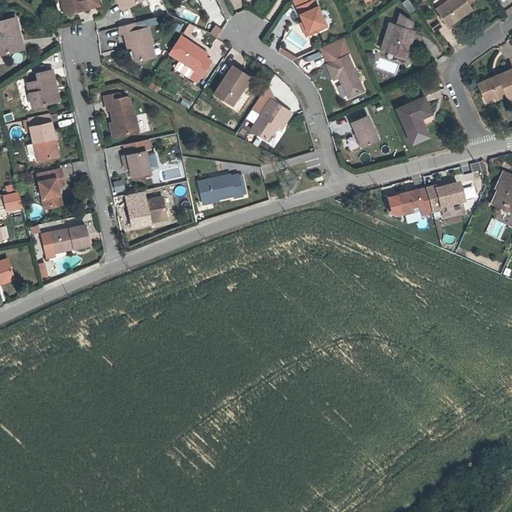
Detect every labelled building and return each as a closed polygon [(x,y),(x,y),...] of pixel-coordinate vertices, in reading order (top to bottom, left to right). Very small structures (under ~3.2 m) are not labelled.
[(100,5),(98,0),(66,0),(67,2),(65,2),(67,13),(87,9),(87,8),(100,5)] [(142,0),(117,0),(123,10),(142,0)] [(327,26),(315,0),(294,0),(304,22),(309,34),(327,26)] [(415,9),(408,0),(406,0),(402,3),(410,13),(415,9)] [(467,4),(472,0),(448,0),(447,1),(446,0),(433,0),(438,7),(437,8),(449,25),(471,9),(467,4)] [(419,45),(422,36),(414,33),(415,31),(411,30),(413,22),(401,14),(397,25),(395,25),(387,51),(406,57),(411,42),(419,45)] [(441,26),(434,16),(428,21),(435,30),(441,26)] [(159,24),(157,17),(146,20),(148,27),(159,24)] [(0,54),(23,49),(19,30),(16,31),(12,18),(0,20),(0,54)] [(148,27),(146,20),(120,26),(122,34),(125,33),(128,48),(133,47),(137,61),(155,57),(148,27)] [(309,34),(304,22),(301,23),(307,36),(309,34)] [(387,51),(395,25),(390,23),(381,49),(387,51)] [(209,33),(217,37),(221,28),(213,24),(209,33)] [(190,36),(194,28),(189,25),(184,32),(190,36)] [(205,57),(207,54),(181,36),(170,53),(180,60),(196,70),(191,77),(198,82),(212,61),(205,57)] [(325,51),(342,43),(348,54),(350,53),(343,39),(320,50),(327,64),(330,63),(325,51)] [(348,54),(342,43),(325,51),(330,63),(327,64),(334,80),(339,77),(349,98),(364,91),(348,54)] [(196,70),(180,60),(175,68),(190,79),(191,77),(196,70)] [(232,105),(251,77),(233,65),(214,93),(232,105)] [(511,95),(511,68),(478,84),(485,100),(494,96),(505,91),(506,94),(507,98),(511,95)] [(56,102),(51,78),(54,77),(52,69),(36,73),(38,80),(27,82),(32,107),(56,102)] [(59,101),(54,77),(51,78),(56,102),(59,101)] [(292,113),(278,103),(268,84),(252,109),(261,115),(251,129),(266,138),(275,124),(278,126),(282,128),(292,113)] [(134,116),(132,106),(131,107),(129,98),(126,96),(113,99),(112,94),(104,95),(108,110),(111,109),(114,122),(115,122),(118,135),(139,131),(136,115),(134,116)] [(183,97),(179,103),(188,109),(192,103),(183,97)] [(431,113),(424,97),(397,109),(404,125),(431,113)] [(407,132),(434,119),(431,113),(404,125),(407,132)] [(54,137),(49,114),(28,119),(37,160),(56,156),(52,138),(54,137)] [(378,139),(367,115),(351,122),(362,146),(378,139)] [(61,125),(73,122),(72,117),(60,119),(61,125)] [(269,140),(278,126),(275,124),(266,138),(269,140)] [(150,172),(145,150),(122,155),(124,163),(129,162),(130,168),(132,176),(150,172)] [(359,154),(361,162),(370,160),(368,151),(359,154)] [(469,164),(471,172),(481,170),(479,162),(469,164)] [(60,195),(57,185),(56,178),(63,176),(61,169),(37,174),(44,208),(59,205),(56,195),(60,195)] [(511,210),(511,207),(511,177),(503,173),(495,189),(497,190),(491,204),(500,208),(501,205),(511,210)] [(239,175),(239,174),(231,176),(231,174),(199,181),(203,202),(234,195),(235,197),(243,195),(243,194),(239,175)] [(64,184),(63,176),(56,178),(57,185),(64,184)] [(122,179),(112,181),(114,192),(124,190),(122,179)] [(426,189),(432,212),(441,210),(440,207),(463,201),(458,184),(450,186),(436,190),(435,186),(426,189)] [(422,215),(432,212),(426,189),(398,196),(403,215),(421,210),(422,215)] [(22,207),(19,191),(4,195),(7,210),(22,207)] [(166,215),(163,197),(145,200),(146,204),(129,208),(133,227),(151,223),(150,219),(166,215)] [(501,237),(502,221),(487,220),(487,237),(501,237)] [(90,244),(85,224),(49,232),(53,250),(73,246),(73,248),(90,244)] [(30,234),(40,232),(39,225),(29,227),(30,234)] [(452,244),(453,237),(444,234),(442,241),(452,244)] [(41,250),(39,242),(33,243),(35,252),(41,250)] [(0,279),(13,275),(7,258),(0,260),(0,279)] [(37,262),(41,277),(49,275),(45,260),(37,262)]
